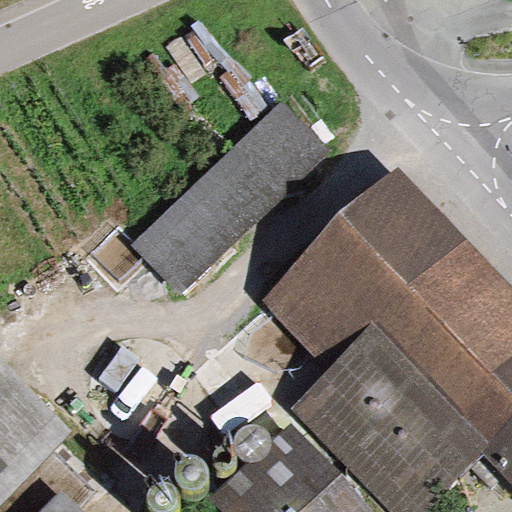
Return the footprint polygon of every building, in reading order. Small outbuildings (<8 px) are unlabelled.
[(278,98),(131,238),(176,285),(323,145),(278,98)] [(417,511),(491,444),(511,423),(511,288),(398,174),(264,308),(329,374),(293,410),(301,418),(389,511),(417,511)] [(0,511),(1,511),(76,437),(0,362),(0,511)] [(389,511),(301,418),(215,499),(227,511),(389,511)] [(511,423),(491,444),(511,467),(511,423)] [(88,511),(65,490),(44,511),(88,511)]
